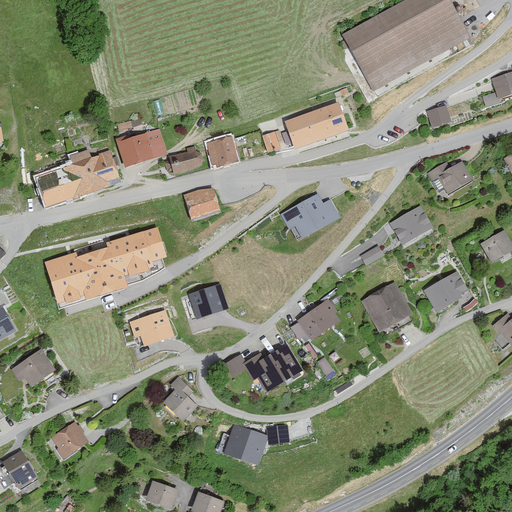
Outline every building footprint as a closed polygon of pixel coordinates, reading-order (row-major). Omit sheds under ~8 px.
[(407,0),(345,33),(374,87),(470,37),(450,0),(407,0)] [(511,94),(511,72),(495,78),(500,97),(511,94)] [(338,103),(287,122),(297,148),(347,129),(338,103)] [(444,124),(440,109),(423,114),(427,129),(444,124)] [(127,136),(117,140),(126,167),(167,153),(159,130),(129,141),(127,136)] [(279,148),(275,133),(264,136),(269,151),(279,148)] [(237,161),(231,138),(208,144),(211,155),(208,156),(211,165),(216,163),(217,166),(237,161)] [(172,175),(200,167),(202,160),(200,154),(195,151),(194,147),(186,149),(187,152),(167,158),(172,175)] [(118,177),(109,150),(91,156),(89,150),(70,156),(72,164),(33,177),(43,207),(107,185),(106,182),(118,177)] [(450,168),(448,163),(427,173),(431,181),(438,178),(445,193),(471,181),(461,162),(450,168)] [(218,211),(212,187),(185,194),(191,218),(218,211)] [(338,216),(329,201),(323,205),(317,196),(283,215),(297,239),(338,216)] [(435,229),(423,206),(392,223),(404,246),(435,229)] [(164,256),(155,230),(47,263),(59,302),(86,294),(87,298),(126,286),(122,276),(152,267),(150,261),(164,256)] [(511,252),(511,242),(506,231),(482,244),(493,263),(511,252)] [(383,255),(378,246),(362,256),(367,264),(383,255)] [(468,290),(459,272),(427,288),(438,310),(460,298),(458,295),(468,290)] [(410,313),(394,283),(363,299),(378,329),(410,313)] [(225,307),(218,285),(189,294),(196,316),(225,307)] [(332,315),(323,303),(290,325),(303,344),(333,324),(329,317),(332,315)] [(0,339),(15,331),(4,310),(0,311),(0,339)] [(175,337),(167,310),(134,320),(142,346),(175,337)] [(511,316),(511,315),(496,327),(502,335),(504,334),(511,345),(511,344),(511,316)] [(263,357),(261,353),(245,362),(241,364),(245,371),(253,385),(257,383),(262,393),(302,372),(287,344),(263,357)] [(58,371),(44,349),(11,369),(19,381),(25,377),(32,387),(58,371)] [(241,364),(245,362),(241,354),(224,363),(232,378),(245,371),(241,364)] [(173,387),(176,390),(164,402),(183,419),(195,405),(186,397),(191,391),(179,380),(173,387)] [(82,433),(76,421),(52,435),(64,456),(88,442),(82,433)] [(266,437),(234,426),(225,453),(257,464),(266,437)] [(286,426),(268,428),(269,443),(288,441),(286,426)] [(37,475),(22,450),(4,461),(20,486),(37,475)] [(178,490),(154,482),(147,502),(171,510),(178,490)] [(219,511),(224,502),(199,492),(191,511),(219,511)]
